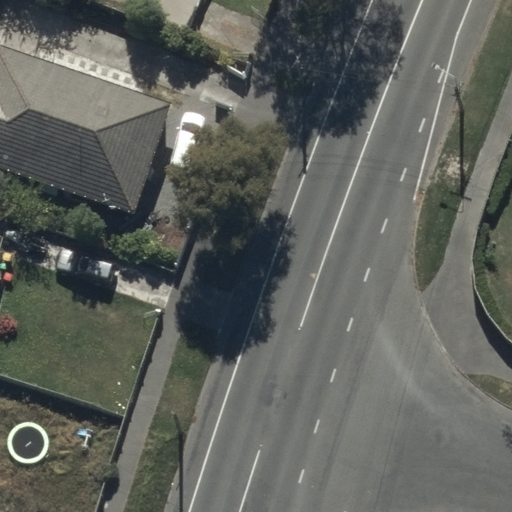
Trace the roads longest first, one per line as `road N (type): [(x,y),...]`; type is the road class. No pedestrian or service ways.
road 1 (secondary): [(421,0),(277,398)]
road 2 (residential): [(277,398),(511,474)]
